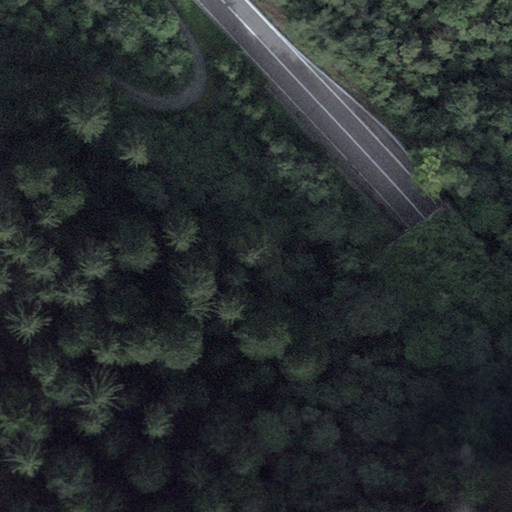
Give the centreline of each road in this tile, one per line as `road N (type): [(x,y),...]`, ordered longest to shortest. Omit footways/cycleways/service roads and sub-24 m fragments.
road 1 (primary): [(217,0),(470,275),(511,338)]
road 2 (track): [(160,0),(199,68),(199,93),(163,97),(0,56)]
